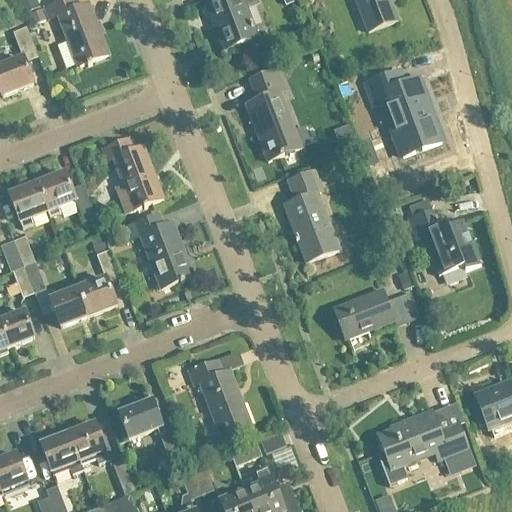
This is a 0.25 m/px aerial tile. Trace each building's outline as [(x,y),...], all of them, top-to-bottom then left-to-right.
[(16,0),(22,17),(40,10),(36,0),(16,0)] [(75,0),(69,0),(45,9),(49,21),(58,18),(68,44),(58,48),(66,70),(77,67),(78,70),(87,66),(88,69),(93,68),(92,64),(108,58),(88,6),(79,9),(75,0)] [(219,0),(207,5),(224,51),(257,39),(245,7),(258,2),(256,0),(219,0)] [(398,23),(389,0),(354,0),(368,34),(398,23)] [(40,11),(30,15),(33,26),(44,22),(40,11)] [(13,35),(23,61),(9,66),(7,61),(0,63),(0,93),(2,99),(34,87),(26,65),(38,60),(26,30),(13,35)] [(259,135),(257,135),(268,164),(284,157),(283,156),(301,149),(273,78),(279,76),(277,72),(249,83),(257,102),(246,107),(252,123),(248,125),(248,126),(255,124),(259,135)] [(429,122),(414,81),(402,86),(397,73),(365,85),(373,108),(383,105),(403,158),(440,144),(431,121),(429,122)] [(163,202),(143,149),(134,153),(129,142),(103,152),(107,164),(114,161),(123,187),(115,190),(125,216),(144,209),(144,211),(148,209),(147,208),(163,202)] [(338,253),(316,196),(321,194),(313,173),(287,183),(295,203),(284,207),(296,239),(294,240),(296,244),(298,243),(306,265),(338,253)] [(51,221),(61,217),(59,210),(75,203),(84,225),(96,221),(83,188),(72,192),(65,175),(37,186),(51,221)] [(49,221),(51,221),(37,186),(9,197),(23,232),(34,227),(31,221),(47,215),(49,221)] [(481,267),(463,222),(448,228),(446,223),(437,227),(428,202),(409,209),(412,218),(407,220),(415,242),(426,238),(441,277),(463,269),(465,273),(481,267)] [(134,241),(141,239),(161,292),(180,285),(180,287),(184,285),(184,283),(193,280),(173,225),(163,229),(159,218),(129,229),(134,241)] [(14,244),(24,270),(35,265),(25,240),(14,244)] [(11,275),(13,275),(24,270),(14,244),(1,249),(11,275)] [(89,319),(117,308),(107,284),(119,279),(109,253),(97,258),(106,280),(78,291),(89,319)] [(45,292),(35,265),(24,270),(34,296),(45,292)] [(34,296),(24,270),(13,275),(23,301),(34,296)] [(89,319),(78,291),(50,302),(60,330),(89,319)] [(406,319),(399,299),(387,304),(382,292),(333,311),(345,343),(406,319)] [(34,340),(24,314),(0,323),(0,334),(6,351),(34,340)] [(251,429),(230,373),(222,376),(217,364),(188,375),(193,388),(200,385),(221,441),(238,435),(238,436),(242,435),(242,433),(251,429)] [(511,385),(503,389),(503,387),(475,398),(488,432),(511,422),(511,385)] [(161,426),(152,403),(119,416),(128,441),(129,443),(158,432),(161,441),(167,458),(169,457),(172,467),(186,462),(182,452),(184,451),(180,441),(173,421),(161,426)] [(442,434),(436,418),(415,426),(413,422),(392,430),(394,434),(379,439),(380,441),(388,462),(381,465),(390,488),(408,481),(402,467),(435,454),(439,463),(468,452),(459,427),(442,434)] [(109,463),(101,441),(95,426),(70,436),(82,468),(97,462),(99,468),(109,463)] [(82,468),(70,436),(40,447),(47,463),(53,479),(70,472),(72,478),(84,473),(82,468)] [(265,445),(270,478),(291,475),(287,442),(265,445)] [(261,459),(258,451),(256,446),(243,452),(230,457),(233,465),(235,470),(246,465),(261,459)] [(16,456),(0,462),(0,495),(1,499),(16,493),(28,488),(16,456)] [(119,482),(126,499),(130,497),(137,494),(131,481),(124,462),(113,466),(119,482)] [(205,467),(192,472),(203,498),(215,493),(211,482),(205,467)] [(283,488),(275,492),(267,471),(254,476),(255,481),(243,486),(253,511),(297,511),(291,495),(287,497),(283,488)] [(192,472),(179,477),(187,497),(190,503),(203,498),(192,472)] [(253,511),(243,486),(235,489),(230,487),(226,488),(218,484),(213,486),(220,503),(219,504),(222,511),(253,511)] [(65,511),(64,508),(56,488),(45,493),(48,500),(52,511),(65,511)] [(136,511),(130,497),(126,499),(124,500),(117,502),(121,511),(136,511)] [(187,497),(182,499),(180,511),(194,511),(192,507),(190,503),(187,497)] [(52,511),(48,500),(37,505),(39,511),(52,511)] [(121,511),(117,502),(102,509),(103,511),(121,511)]
